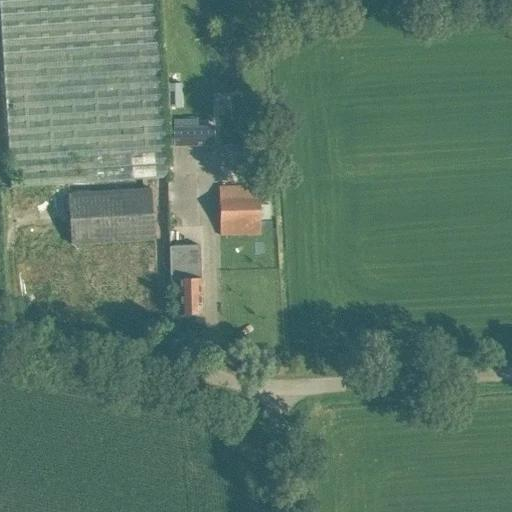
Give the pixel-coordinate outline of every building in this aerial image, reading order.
[(155,0),(0,0),(0,15),(11,186),(127,179),(141,178),(166,176),(163,122),(155,0)] [(242,146),(243,179),(259,178),(258,146),(242,146)] [(259,184),(219,185),(220,234),(260,233),(259,184)] [(151,188),(142,189),(128,189),(68,193),(72,243),(154,238),(151,188)] [(170,246),(171,280),(179,280),(179,313),(202,312),(200,245),(170,246)]
